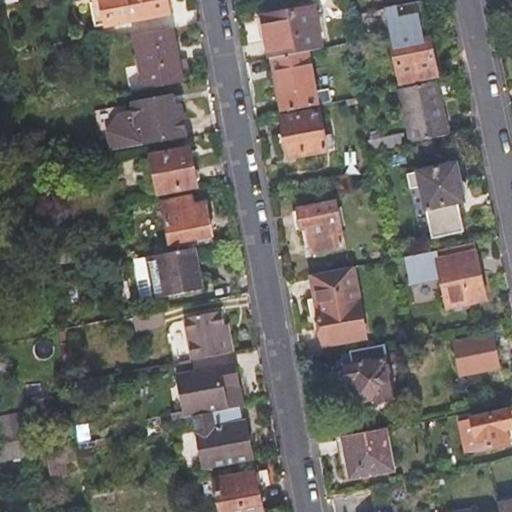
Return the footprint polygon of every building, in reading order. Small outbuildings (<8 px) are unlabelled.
[(101,0),(106,25),(170,12),(168,0),(101,0)] [(422,1),(387,9),(403,83),(437,76),(422,1)] [(265,18),(271,59),(274,59),(310,52),(323,49),(316,9),(265,18)] [(144,90),(183,82),(174,29),(134,37),(144,90)] [(287,92),(290,111),(320,105),(310,52),(274,59),(281,94),(287,92)] [(449,135),(438,81),(401,88),(411,143),(449,135)] [(174,96),(135,103),(138,123),(145,122),(149,144),(186,136),(181,107),(176,108),(174,96)] [(319,112),(283,119),(290,158),(326,151),(319,112)] [(400,133),(370,139),(372,151),(402,145),(400,133)] [(27,159),(27,158),(23,136),(14,137),(17,160),(27,159)] [(441,141),(424,144),(426,153),(443,150),(441,141)] [(190,149),(155,155),(162,193),(197,186),(190,149)] [(29,168),(48,164),(46,154),(27,158),(27,159),(29,166),(29,168)] [(19,167),(29,166),(27,159),(17,160),(19,167)] [(29,168),(30,175),(49,171),(48,164),(29,168)] [(434,240),(460,234),(464,233),(460,215),(455,210),(454,203),(466,201),(462,182),(458,164),(410,174),(413,189),(423,187),(434,240)] [(462,182),(466,201),(468,200),(470,197),(467,183),(464,181),(462,182)] [(194,197),(165,203),(172,242),(212,234),(207,205),(196,207),(194,197)] [(337,203),(299,210),(303,229),(309,229),(314,252),(344,246),(337,203)] [(203,288),(196,248),(159,255),(166,295),(203,288)] [(439,250),(409,256),(414,280),(444,274),(452,312),(489,304),(479,257),(442,265),(439,250)] [(166,295),(159,255),(149,257),(157,297),(166,295)] [(354,267),(315,276),(326,343),(367,336),(354,267)] [(165,324),(162,310),(134,316),(137,330),(165,324)] [(228,352),(223,326),(220,310),(184,317),(192,359),(228,352)] [(233,351),(234,351),(229,324),(223,326),(228,352),(233,351)] [(492,336),(457,343),(462,374),(498,366),(492,336)] [(73,343),(63,344),(66,361),(76,360),(73,343)] [(396,400),(385,344),(352,351),(354,363),(335,366),(339,386),(357,383),(359,395),(365,400),(376,398),(377,404),(396,400)] [(195,372),(235,365),(233,351),(228,352),(192,359),(195,372)] [(352,351),(334,355),(335,366),(354,363),(352,351)] [(241,407),(244,406),(235,365),(195,372),(177,376),(182,412),(172,414),(173,420),(196,415),(241,407)] [(245,423),(241,407),(196,415),(205,466),(253,456),(247,423),(245,423)] [(511,423),(509,411),(462,422),(469,453),(510,444),(506,429),(511,427),(511,423)] [(0,445),(2,459),(31,454),(28,439),(15,441),(13,428),(13,427),(10,414),(0,416),(0,445)] [(86,415),(77,416),(81,434),(90,433),(86,415)] [(15,441),(28,439),(25,425),(13,427),(13,428),(15,441)] [(387,428),(337,438),(340,455),(349,454),(353,478),(395,470),(387,428)] [(64,448),(48,450),(53,475),(67,473),(64,448)] [(263,511),(256,472),(217,480),(223,510),(229,509),(229,511),(263,511)] [(446,473),(437,475),(438,482),(439,486),(448,484),(446,473)] [(511,511),(511,499),(501,502),(502,511),(511,511)]
